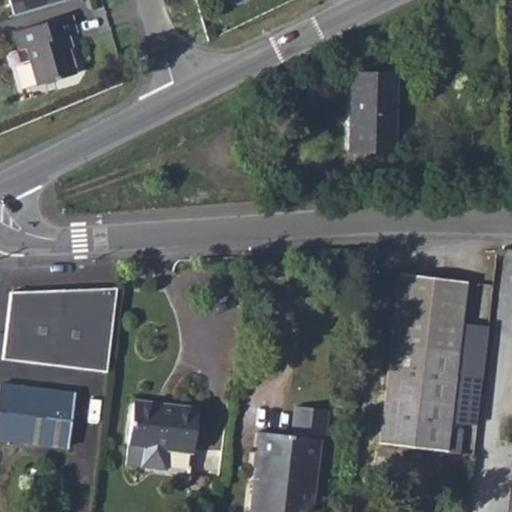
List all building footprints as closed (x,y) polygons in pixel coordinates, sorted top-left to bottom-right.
[(11,0),(17,15),(63,0),(11,0)] [(24,45),(37,81),(77,69),(66,33),(77,29),(70,13),(10,31),(16,47),(24,45)] [(334,87),(336,165),(380,164),(379,86),(334,87)] [(405,275),(391,446),(453,452),(468,280),(405,275)] [(120,373),(127,286),(21,298),(15,366),(120,373)] [(9,444),(81,451),(86,397),(14,390),(9,444)] [(268,430),(261,511),(323,511),(333,404),(298,401),(296,432),(268,430)] [(143,444),(208,451),(212,409),(147,402),(143,444)] [(206,466),(208,451),(143,444),(141,459),(206,466)]
